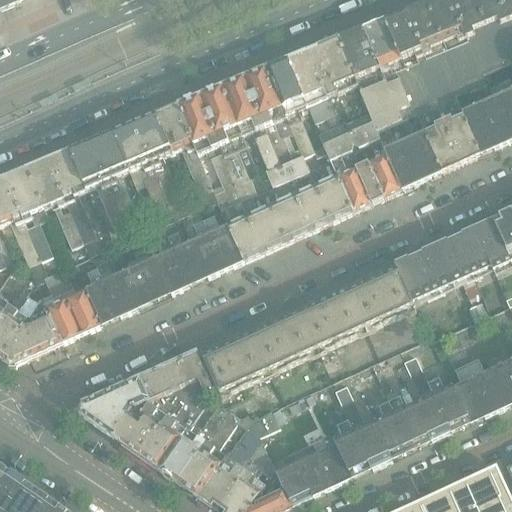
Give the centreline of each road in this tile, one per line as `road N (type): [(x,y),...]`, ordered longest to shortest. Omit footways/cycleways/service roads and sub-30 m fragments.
road 1 (residential): [(511,181),(41,396)]
road 2 (secondary): [(0,143),(331,0)]
road 3 (residential): [(351,511),(511,437)]
road 4 (secondary): [(144,0),(0,61)]
road 5 (residential): [(135,511),(29,450)]
